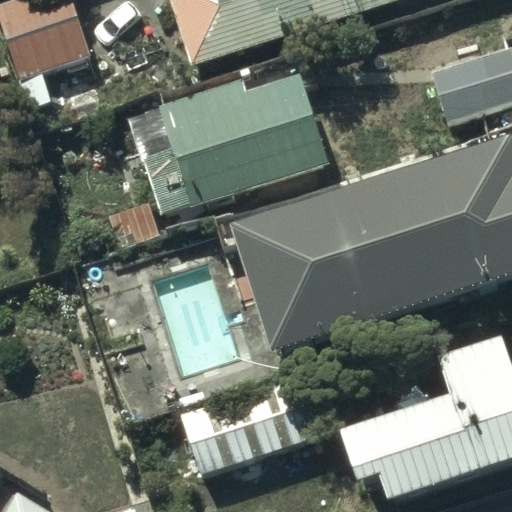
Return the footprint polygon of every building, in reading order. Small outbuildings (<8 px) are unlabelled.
[(30,0),(0,8),(0,14),(19,85),(88,66),(70,0),(30,0)] [(167,0),(190,72),(427,0),(167,0)] [(511,63),(510,55),(431,76),(444,127),(511,109),(511,63)] [(129,123),(159,222),(323,171),(297,86),(245,102),(241,88),(129,123)] [(226,241),(264,365),(511,285),(511,181),(503,153),(226,241)] [(374,486),(382,511),(388,511),(511,474),(511,382),(502,349),(432,369),(444,409),(336,442),(351,493),(374,486)] [(181,418),(199,480),(331,442),(313,380),(181,418)] [(30,511),(15,502),(8,511),(30,511)]
